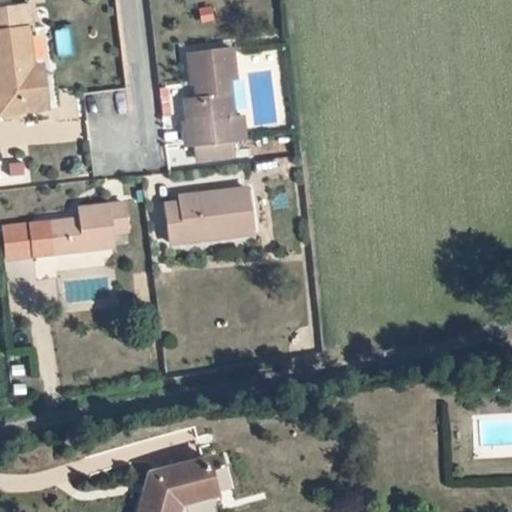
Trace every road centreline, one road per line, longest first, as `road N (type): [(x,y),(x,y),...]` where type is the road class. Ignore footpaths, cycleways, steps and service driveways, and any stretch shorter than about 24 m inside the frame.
road 1 (residential): [(511,326),(480,344),(429,356),(0,434)]
road 2 (residential): [(127,0),(143,143)]
